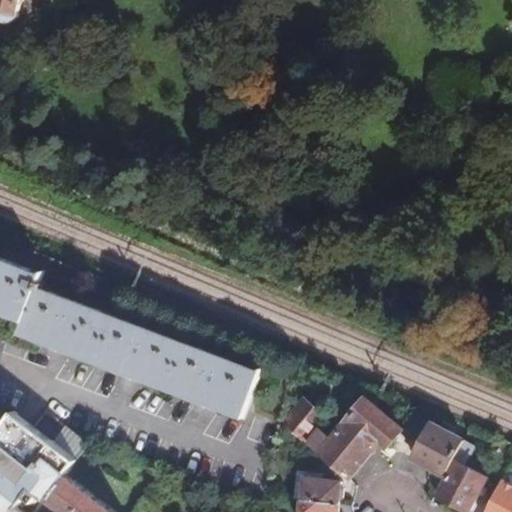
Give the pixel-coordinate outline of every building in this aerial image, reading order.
[(47,0),(0,0),(0,18),(1,19),(14,22),(19,20),(21,16),(23,16),(23,14),(44,18),(47,0)] [(45,276),(0,258),(0,310),(29,321),(24,333),(246,416),(263,368),(42,287),(45,276)] [(304,396),(284,419),(305,437),(324,414),(304,396)] [(321,450),(353,477),(383,441),(391,447),(405,429),(367,396),(332,438),(321,450)] [(0,436),(0,471),(17,451),(41,469),(59,446),(57,445),(17,413),(13,419),(0,436)] [(422,445),(434,422),(421,414),(408,437),(422,445)] [(468,436),(436,419),(434,422),(422,445),(416,457),(447,474),(468,436)] [(321,450),(332,438),(319,427),(308,440),(321,450)] [(81,462),(92,447),(70,429),(57,445),(59,446),(81,462)] [(81,462),(59,446),(41,469),(17,451),(0,471),(0,511),(41,511),(53,498),(71,475),(81,462)] [(489,477),(459,461),(442,493),(471,509),(489,477)] [(304,496),(344,501),(347,483),(331,481),(331,475),(300,472),(297,496),(304,496)] [(118,511),(71,475),(53,498),(69,511),(118,511)] [(511,511),(511,488),(503,483),(486,511),(511,511)] [(343,511),(344,501),(304,496),(301,511),(343,511)]
